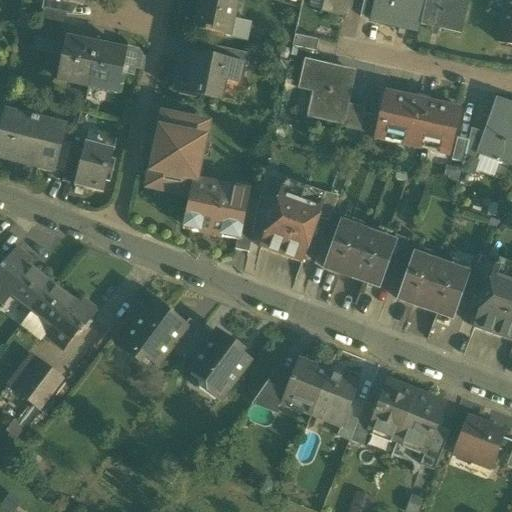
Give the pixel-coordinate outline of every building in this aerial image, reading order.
[(43,0),(42,11),(44,12),(66,16),(67,17),(70,5),(45,0),(43,0)] [(198,0),(192,31),(225,38),(228,24),(234,25),(235,20),(239,1),(231,0),(198,0)] [(326,0),(310,0),(308,9),(323,12),(326,0)] [(326,0),(323,12),(347,17),(350,0),(326,0)] [(376,0),(363,0),(360,18),(371,21),(376,0)] [(418,33),(419,25),(425,0),(376,0),(371,21),(371,23),(418,33)] [(467,4),(449,0),(425,0),(419,25),(460,35),(467,4)] [(511,0),(506,0),(497,43),(511,46),(511,0)] [(64,28),(66,16),(44,12),(41,24),(64,28)] [(252,24),(235,20),(234,25),(228,24),(225,38),(248,43),(252,24)] [(60,45),(64,28),(41,24),(39,36),(38,41),(60,45)] [(318,41),(295,36),(292,48),(316,53),(318,41)] [(60,45),(38,41),(36,41),(34,53),(62,58),(65,46),(60,45)] [(57,82),(89,89),(97,47),(66,41),(65,46),(62,58),(57,82)] [(127,54),(97,47),(89,89),(118,95),(122,76),(127,54)] [(242,68),(248,69),(250,56),(210,47),(207,59),(242,66),(242,68)] [(122,76),(133,78),(135,71),(140,71),(143,56),(139,50),(128,48),(127,54),(122,76)] [(175,92),(220,101),(224,82),(238,85),(242,68),(242,66),(207,59),(183,54),(175,92)] [(341,124),(342,124),(346,105),(353,74),(306,63),(301,85),(316,89),(309,117),(341,124)] [(308,114),(314,93),(302,90),(296,111),(308,114)] [(374,140),(450,158),(460,111),(385,94),(374,140)] [(499,162),(511,166),(511,107),(497,102),(485,135),(479,155),(480,155),(499,162)] [(340,128),(360,133),(364,114),(365,110),(346,105),(342,124),(341,124),(340,128)] [(359,137),(370,139),(376,117),(364,114),(360,133),(359,137)] [(11,162),(24,166),(35,121),(32,120),(31,124),(5,117),(3,128),(0,138),(0,161),(10,164),(11,162)] [(157,191),(190,198),(192,198),(195,183),(207,126),(192,123),(192,119),(180,117),(179,120),(163,117),(156,147),(155,147),(153,153),(154,153),(153,158),(154,158),(149,181),(159,183),(157,191)] [(39,122),(35,121),(24,166),(37,169),(37,171),(53,175),(54,171),(61,143),(63,132),(38,125),(39,122)] [(461,173),(474,177),(475,172),(479,162),(477,162),(480,155),(479,155),(485,135),(471,130),(469,142),(463,165),(461,173)] [(452,162),(463,165),(469,142),(457,139),(452,162)] [(73,142),(72,146),(65,174),(63,183),(75,186),(85,145),(73,142)] [(54,171),(65,174),(72,146),(61,143),(54,171)] [(74,188),(103,195),(114,153),(85,145),(75,186),(74,188)] [(479,162),(475,172),(493,178),(499,162),(480,155),(477,162),(479,162)] [(461,170),(446,167),(444,177),(448,178),(447,183),(457,185),(461,170)] [(266,170),(265,175),(281,180),(281,178),(266,170)] [(260,199),(272,203),(281,180),(265,175),(260,199)] [(148,189),(157,191),(159,183),(149,181),(148,189)] [(248,195),(195,183),(192,198),(190,198),(188,208),(185,221),(192,223),(189,232),(221,239),(237,242),(238,243),(241,230),(248,195)] [(260,250),(281,257),(303,197),(282,190),(260,250)] [(318,219),(329,223),(332,214),(338,200),(326,196),(323,204),(318,219)] [(322,204),(303,197),(281,257),(302,265),(318,219),(323,204),(322,204)] [(345,219),(332,214),(329,223),(324,238),(335,243),(341,225),(342,225),(345,219)] [(183,231),(189,232),(192,223),(185,221),(183,231)] [(325,270),(351,280),(368,234),(342,225),(341,225),(335,243),(325,270)] [(235,251),(249,254),(253,233),(241,230),(238,243),(237,242),(235,251)] [(393,244),(368,234),(351,280),(378,289),(387,262),(394,244),(393,244)] [(387,262),(399,266),(406,246),(407,241),(395,237),(393,244),(394,244),(387,262)] [(418,250),(406,246),(399,266),(397,270),(408,274),(414,257),(415,257),(418,250)] [(0,300),(7,291),(33,312),(52,287),(26,267),(31,261),(17,250),(0,271),(2,272),(0,274),(0,300)] [(398,302),(425,311),(441,266),(415,257),(414,257),(408,274),(398,302)] [(477,285),(488,289),(495,269),(496,267),(484,263),(481,273),(477,285)] [(466,275),(441,266),(425,311),(451,321),(461,293),(467,275),(466,275)] [(461,293),(472,297),(477,285),(481,273),(469,268),(466,275),(467,275),(461,293)] [(473,329),(494,336),(511,286),(511,274),(495,269),(488,289),(473,329)] [(511,286),(494,336),(511,342),(511,286)] [(78,308),(52,287),(33,312),(53,328),(59,332),(51,341),(64,351),(79,332),(81,333),(97,312),(83,301),(78,308)] [(142,356),(157,367),(169,349),(185,328),(184,328),(163,312),(161,314),(151,306),(119,348),(138,362),(142,356)] [(41,344),(53,328),(33,312),(20,328),(41,344)] [(181,358),(183,355),(201,330),(189,321),(184,328),(185,328),(169,349),(181,358)] [(213,339),(201,330),(183,355),(195,364),(213,339)] [(208,392),(220,401),(248,363),(236,353),(238,350),(217,334),(213,339),(195,364),(189,371),(206,384),(208,392)] [(9,386),(19,394),(41,365),(31,357),(9,386)] [(285,401),(314,412),(329,373),(298,361),(290,380),(282,400),(285,401)] [(61,382),(41,365),(19,394),(40,411),(61,382)] [(360,385),(329,373),(314,412),(313,414),(341,425),(344,426),(354,400),(360,385)] [(258,398),(282,407),(285,401),(282,400),(290,380),(275,374),(258,398)] [(370,431),(398,442),(417,394),(388,383),(377,409),(369,431),(370,431)] [(417,394),(398,442),(413,448),(426,453),(429,454),(438,429),(447,406),(417,394)] [(282,407),(258,398),(251,407),(278,417),(282,407)] [(340,429),(353,435),(365,404),(354,400),(344,426),(341,425),(340,429)] [(377,409),(365,404),(353,435),(350,443),(363,449),(370,431),(369,431),(377,409)] [(453,455),(490,470),(505,434),(468,419),(453,455)] [(420,468),(434,473),(449,434),(438,429),(429,454),(426,453),(424,458),(420,468)] [(407,463),(413,448),(398,442),(392,457),(407,463)] [(413,448),(407,463),(417,467),(421,457),(424,458),(426,453),(413,448)] [(370,511),(375,500),(356,492),(347,511),(370,511)] [(15,511),(22,503),(10,494),(2,505),(11,511),(15,511)] [(418,511),(423,500),(412,495),(404,511),(418,511)]
